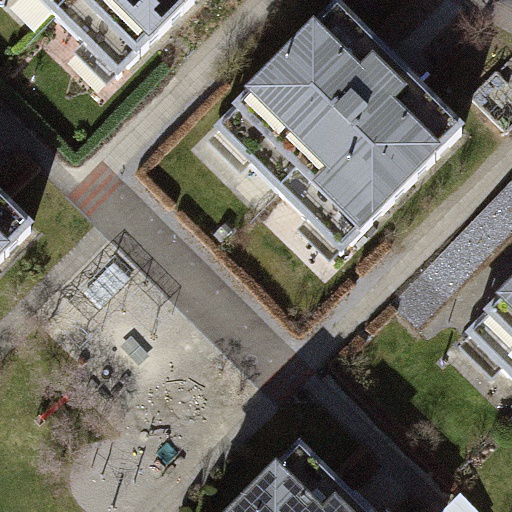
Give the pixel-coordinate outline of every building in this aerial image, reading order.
[(212,0),(8,0),(108,101),(212,0)] [(338,20),(213,146),(338,270),(463,145),(338,20)] [(511,194),(399,310),(427,337),(511,249),(511,194)] [(0,275),(33,242),(0,208),(0,275)] [(511,299),(452,361),(511,419),(511,299)] [(350,511),(299,463),(251,511),(350,511)]
